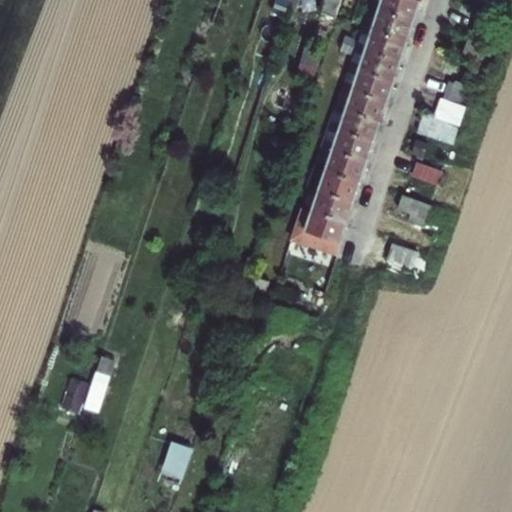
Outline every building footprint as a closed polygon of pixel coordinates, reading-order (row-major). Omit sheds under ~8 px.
[(369,0),(368,5),(414,21),(421,1),(417,0),(369,0)] [(368,5),(361,27),(407,42),(414,21),(368,5)] [(361,27),(354,47),(401,63),(407,42),(361,27)] [(354,47),(348,67),(394,82),(401,63),(354,47)] [(348,67),(341,87),(387,102),(394,82),(348,67)] [(418,130),(454,142),(473,84),(450,77),(438,114),(425,110),(418,130)] [(338,97),(334,108),(380,123),(387,102),(341,87),(338,97)] [(334,108),(327,128),(373,144),(380,123),(334,108)] [(327,128),(321,148),(367,164),(373,144),(327,128)] [(321,148),(314,168),(360,184),(367,164),(321,148)] [(401,209),(411,211),(409,221),(429,225),(441,166),(411,160),(401,209)] [(314,168),(308,188),(353,204),(357,194),(360,184),(314,168)] [(308,188),(301,207),(347,223),(353,204),(308,188)] [(305,233),(340,245),(347,223),(301,207),(295,229),(305,233)] [(336,258),(340,245),(305,233),(301,246),(336,258)] [(103,361),(84,406),(97,412),(116,367),(103,361)] [(81,411),(88,381),(70,377),(63,407),(81,411)]
